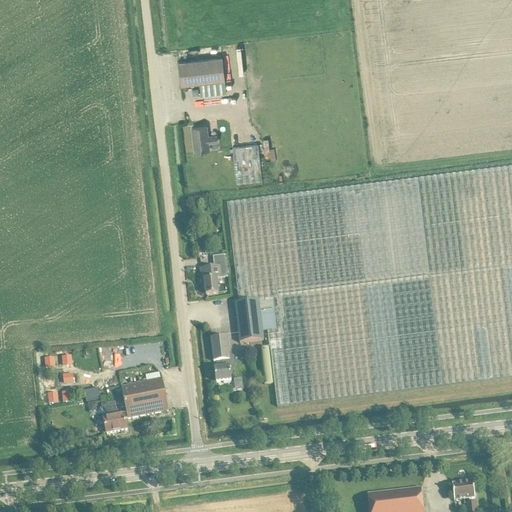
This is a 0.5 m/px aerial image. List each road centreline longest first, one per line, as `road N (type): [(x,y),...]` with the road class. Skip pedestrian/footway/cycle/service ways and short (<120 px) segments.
road 1 (unclassified): [(197,465),(144,0)]
road 2 (primary): [(511,428),(197,465)]
road 3 (primary): [(197,465),(0,490)]
